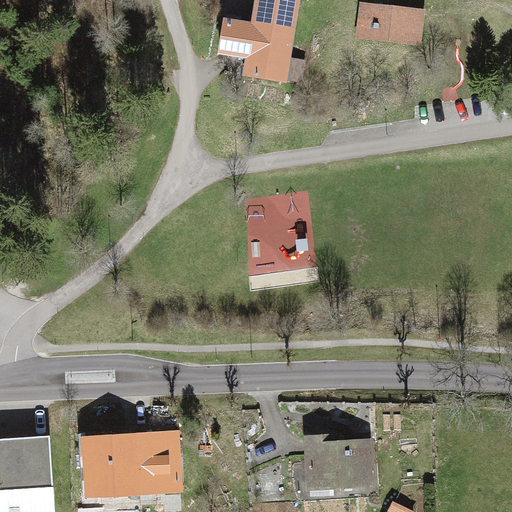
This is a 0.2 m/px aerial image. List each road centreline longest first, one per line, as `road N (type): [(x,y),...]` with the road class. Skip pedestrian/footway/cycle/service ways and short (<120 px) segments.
road 1 (residential): [(15,384),(28,322),(117,258),(174,179),(189,92),(166,0)]
road 2 (tertiary): [(233,378),(351,373),(511,381)]
road 3 (tertiary): [(233,378),(119,362),(64,365),(15,384)]
road 4 (tertiary): [(15,384),(67,391),(233,378)]
